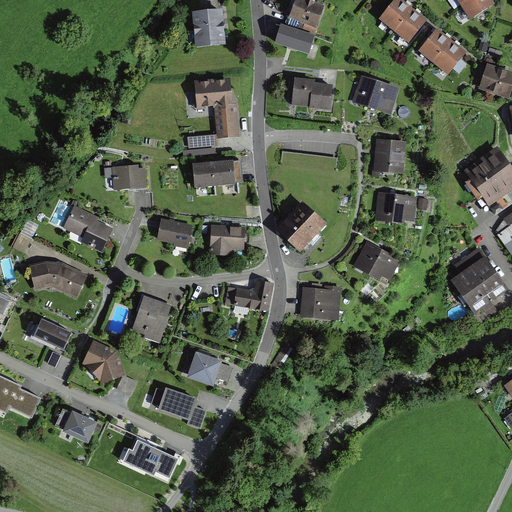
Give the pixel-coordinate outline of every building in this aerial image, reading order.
[(322,5),(308,0),(292,0),(286,18),(314,29),(322,5)] [(425,20),(400,0),(391,0),(377,20),(407,44),(425,20)] [(493,4),(490,0),(454,0),(469,21),(493,4)] [(225,44),(219,9),(189,13),(195,49),(225,44)] [(309,33),(277,25),(273,45),(306,52),(309,33)] [(463,52),(434,29),(417,52),(446,75),(463,52)] [(511,81),(511,72),(485,65),(476,90),(507,99),(511,81)] [(396,88),(359,77),(350,104),(388,116),(396,88)] [(313,79),(292,78),(290,106),(329,110),(330,85),(313,83),(313,79)] [(229,101),(228,79),(193,83),(195,108),(213,106),(215,136),(188,139),(190,151),(217,148),(216,140),(239,138),(235,100),(229,101)] [(403,141),(375,138),(373,172),(400,174),(403,141)] [(511,188),(511,171),(495,147),(463,170),(488,206),(511,188)] [(337,160),(283,153),(281,164),(336,170),(337,160)] [(232,185),(229,160),(191,164),(192,188),(232,185)] [(146,189),(145,169),(112,170),(113,190),(146,189)] [(413,196),(377,192),(373,220),(401,223),(402,217),(410,218),(413,196)] [(423,198),(420,209),(427,212),(430,201),(423,198)] [(324,223),(300,201),(273,231),(297,252),(324,223)] [(98,216),(75,206),(64,229),(83,237),(80,244),(101,252),(111,228),(95,221),(98,216)] [(511,214),(493,229),(511,255),(511,214)] [(193,225),(161,220),(157,242),(189,247),(193,225)] [(243,249),(244,228),(211,227),(209,247),(212,246),(213,255),(230,256),(230,248),(243,249)] [(397,259),(365,243),(353,268),(375,279),(376,276),(386,281),(397,259)] [(505,289),(477,249),(453,265),(459,274),(448,281),(470,313),(505,289)] [(77,299),(86,278),(62,267),(48,266),(31,270),(36,291),(52,287),(77,299)] [(273,284),(256,280),(253,292),(228,287),(225,306),(267,314),(273,284)] [(323,289),(302,287),(298,316),(336,319),(340,286),(324,285),(323,289)] [(171,306),(143,296),(133,330),(161,341),(171,306)] [(9,303),(0,298),(0,316),(3,317),(9,303)] [(69,334),(38,319),(31,336),(61,352),(69,334)] [(115,352),(90,341),(81,364),(101,384),(124,376),(115,352)] [(220,360),(193,351),(184,379),(211,387),(214,379),(227,383),(232,367),(219,363),(220,360)] [(54,352),(49,364),(58,367),(63,355),(54,352)] [(19,386),(0,377),(0,411),(4,413),(7,407),(31,418),(39,399),(18,389),(19,386)] [(137,383),(124,377),(118,391),(131,396),(137,383)] [(511,377),(503,385),(511,397),(511,377)] [(200,403),(167,391),(166,393),(157,390),(152,405),(161,409),(160,412),(189,423),(188,426),(201,430),(207,412),(198,409),(200,403)] [(96,422),(69,411),(60,432),(87,444),(96,422)] [(174,459),(135,441),(130,452),(126,450),(120,462),(151,476),(152,473),(165,479),(174,459)]
